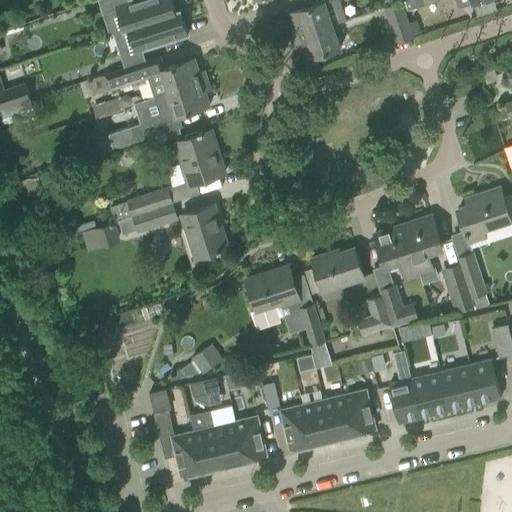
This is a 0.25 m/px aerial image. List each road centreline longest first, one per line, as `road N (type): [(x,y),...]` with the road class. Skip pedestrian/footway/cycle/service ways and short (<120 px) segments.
road 1 (residential): [(275,95),(256,153),(257,203),(267,218),(287,221),(447,156),(426,56)]
road 2 (residential): [(511,433),(191,511)]
road 3 (residential): [(275,95),(300,96),(426,56)]
road 4 (tertiary): [(44,511),(0,388)]
